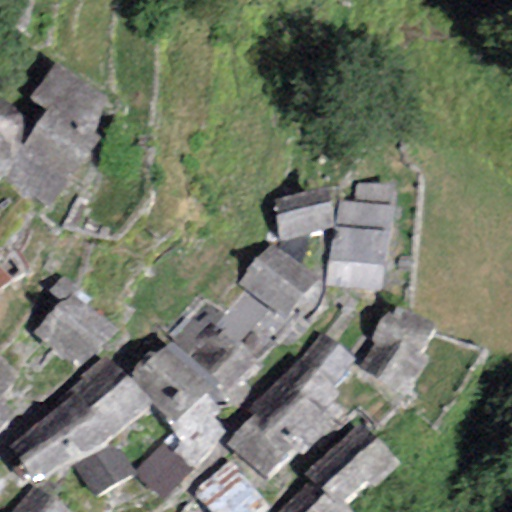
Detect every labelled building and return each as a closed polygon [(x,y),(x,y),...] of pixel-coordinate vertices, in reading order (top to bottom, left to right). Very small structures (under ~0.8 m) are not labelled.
[(112,111),(57,68),(27,107),(46,121),(6,173),(52,208),(99,147),(89,140),(112,111)] [(324,201),(276,208),(281,247),(330,240),(324,201)] [(396,216),(340,206),(326,288),(382,298),(396,216)] [(320,291),(273,249),(238,288),(286,330),(320,291)] [(141,369),(72,303),(36,339),(82,380),(57,408),(61,415),(11,456),(33,486),(74,473),(100,500),(132,480),(119,445),(148,416),(213,466),(236,437),(206,410),(247,369),(192,318),(141,369)] [(433,346),(384,323),(359,376),(409,399),(433,346)] [(346,408),(301,364),(247,420),(292,463),(346,408)] [(404,476),(360,432),(305,479),(308,488),(279,511),(347,511),(368,494),(374,499),(404,476)] [(262,511),(231,468),(197,492),(211,511),(262,511)] [(54,511),(35,493),(17,511),(54,511)]
